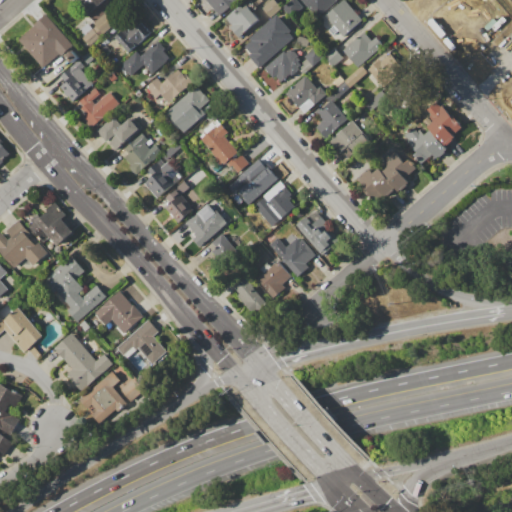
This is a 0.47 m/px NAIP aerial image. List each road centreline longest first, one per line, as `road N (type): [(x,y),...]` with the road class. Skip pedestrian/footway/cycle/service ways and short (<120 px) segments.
road 1 (motorway): [(511,362),(241,429),(62,511)]
road 2 (motorway): [(126,511),(300,442),(511,391)]
road 3 (secondary): [(0,102),(234,373)]
road 4 (residential): [(164,0),(381,250)]
road 5 (motorway): [(511,313),(257,364)]
road 6 (residential): [(511,143),(328,295),(323,314)]
road 7 (secondary): [(257,364),(90,173)]
road 8 (residential): [(383,0),(508,142)]
road 9 (residential): [(0,489),(43,457),(59,432),(54,397),(41,378),(0,361)]
road 10 (motorway): [(170,410),(17,511)]
road 11 (motorway): [(363,480),(511,440)]
road 12 (motorway): [(410,511),(422,479),(511,443)]
